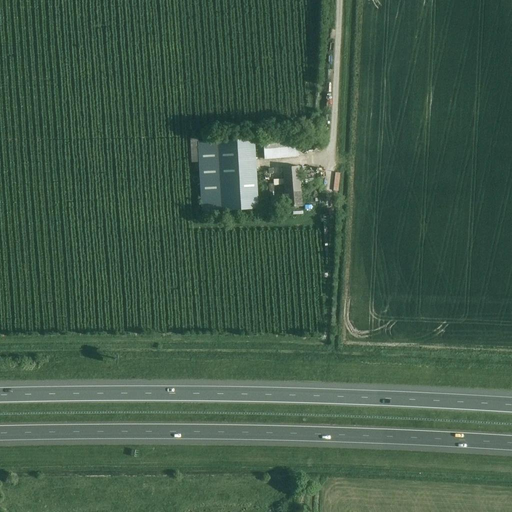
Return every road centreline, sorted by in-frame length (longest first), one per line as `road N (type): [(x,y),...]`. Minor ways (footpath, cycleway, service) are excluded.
road 1 (motorway): [(511,404),(149,392),(0,396)]
road 2 (motorway): [(0,433),(511,443)]
road 3 (unclassified): [(330,213),(341,0)]
